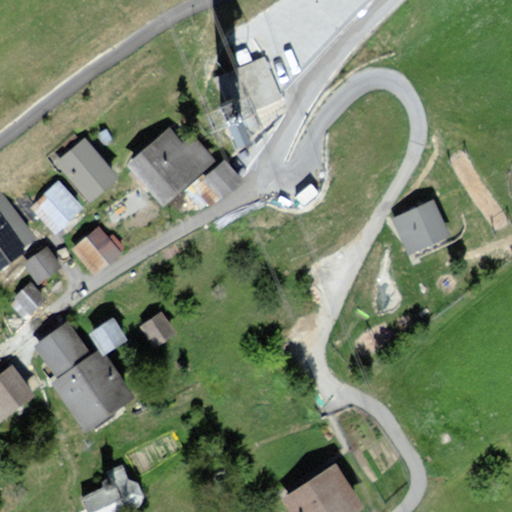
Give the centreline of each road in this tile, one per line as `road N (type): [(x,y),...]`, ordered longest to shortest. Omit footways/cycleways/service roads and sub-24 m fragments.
road 1 (residential): [(266,175),(277,187),(298,180),(319,120),(363,80),(398,85),(416,115),(413,153),(308,346)]
road 2 (residential): [(266,175),(95,281),(0,355)]
road 3 (track): [(308,346),(326,387),(381,413),(414,466),(416,493),(402,511)]
road 4 (tertiary): [(388,0),(319,77),(266,175)]
